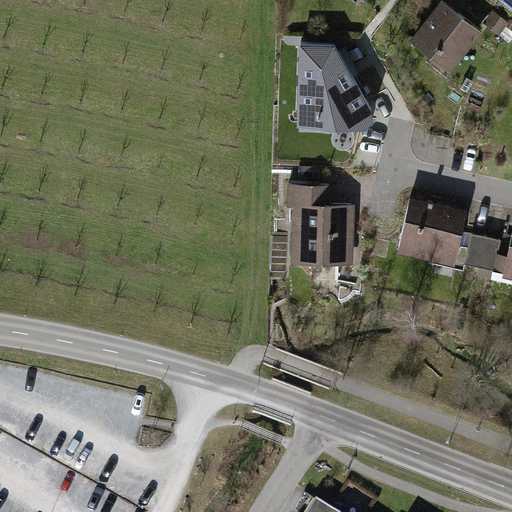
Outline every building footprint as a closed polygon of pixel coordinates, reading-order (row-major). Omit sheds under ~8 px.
[(442,1),(408,40),(446,73),(480,35),(442,1)] [(297,37),(295,120),(372,120),(371,105),(333,38),(297,37)] [(292,184),(289,259),(351,262),(354,198),(330,197),(330,185),(292,184)] [(407,196),(394,252),(473,270),(481,235),(458,230),(463,209),(407,196)] [(474,270),(511,278),(511,220),(507,241),(482,235),(474,270)] [(333,511),(315,501),(308,511),(333,511)]
